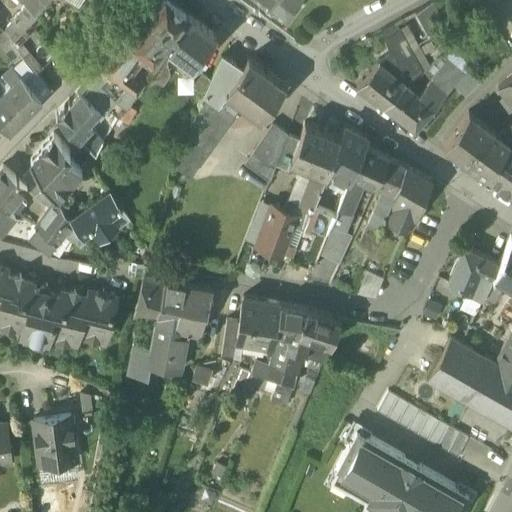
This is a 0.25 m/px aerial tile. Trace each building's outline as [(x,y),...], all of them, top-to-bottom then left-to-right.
[(34,7),(33,6),(25,0),(24,0),(14,11),(19,15),(13,22),(18,26),(34,7)] [(141,51),(152,59),(163,43),(162,42),(186,11),(171,0),(158,0),(123,37),(123,36),(122,37),(141,51)] [(272,0),(285,10),(292,0),(269,0),(271,1),(271,0),(272,0)] [(414,11),(428,34),(445,23),(432,1),(414,11)] [(171,49),(192,64),(215,33),(186,11),(162,42),(163,43),(171,49)] [(23,52),(36,68),(55,50),(34,23),(15,41),(20,48),(23,52)] [(376,60),(377,62),(403,81),(428,64),(407,24),(384,38),(390,52),(376,60)] [(1,39),(13,54),(20,48),(15,41),(11,37),(5,30),(2,33),(5,36),(1,39)] [(421,42),(432,59),(440,54),(430,36),(421,42)] [(122,37),(119,41),(138,55),(141,51),(122,37)] [(119,41),(100,61),(134,87),(142,74),(131,65),(138,55),(119,41)] [(163,43),(152,59),(145,70),(161,81),(168,71),(166,56),(171,49),(163,43)] [(198,104),(221,120),(236,99),(224,89),(240,67),(221,53),(204,92),(198,104)] [(441,55),(428,64),(403,81),(418,92),(447,59),(441,55)] [(236,99),(260,116),(283,84),(247,57),(240,67),(224,89),(236,99)] [(418,92),(435,105),(463,73),(447,59),(418,92)] [(117,112),(134,87),(100,61),(80,82),(104,106),(107,103),(117,112)] [(3,70),(9,78),(19,70),(12,62),(3,70)] [(382,104),(403,81),(377,62),(356,85),(382,104)] [(40,95),(19,70),(9,78),(5,82),(5,83),(6,84),(15,93),(15,94),(26,108),(40,95)] [(511,122),(498,134),(509,142),(511,139),(511,76),(499,87),(507,98),(502,102),(508,109),(511,106),(511,122)] [(418,92),(403,81),(382,104),(414,128),(435,105),(418,92)] [(104,106),(80,82),(55,108),(77,130),(86,122),(104,106)] [(0,116),(8,127),(26,108),(15,94),(15,93),(6,84),(0,89),(0,116)] [(183,143),(201,156),(225,122),(221,120),(198,104),(183,143)] [(484,174),(509,142),(498,134),(467,112),(443,145),(484,175),(484,174)] [(102,119),(95,130),(102,136),(109,124),(102,119)] [(274,161),(287,131),(271,120),(243,159),(255,168),(261,159),(273,164),(274,161)] [(324,172),(326,166),(339,135),(303,121),(298,135),(288,158),(289,158),(300,163),(311,167),(324,172)] [(94,148),(102,136),(95,130),(86,122),(77,130),(94,148)] [(343,124),(339,135),(326,166),(349,178),(352,172),(363,145),(367,137),(343,124)] [(29,153),(33,158),(54,189),(80,162),(65,147),(68,144),(52,128),(40,141),(40,142),(29,153)] [(298,135),(287,131),(274,161),(286,166),(289,158),(288,158),(298,135)] [(511,144),(509,142),(484,174),(511,194),(511,144)] [(201,156),(183,143),(176,163),(188,172),(191,169),(201,156)] [(387,156),(363,145),(352,172),(363,177),(376,182),(387,156)] [(376,182),(381,185),(393,190),(405,165),(387,156),(376,182)] [(55,191),(54,189),(33,158),(21,170),(33,180),(29,183),(49,199),(55,191)] [(3,159),(0,162),(0,196),(7,202),(16,191),(26,179),(3,159)] [(311,167),(300,163),(287,196),(298,200),(311,167)] [(432,179),(405,165),(393,190),(394,190),(385,211),(403,220),(401,225),(409,229),(421,203),(432,179)] [(324,172),(321,180),(344,190),(349,178),(326,166),(324,172)] [(298,200),(310,205),(321,180),(324,172),(311,167),(298,200)] [(344,190),(337,206),(349,211),(363,177),(352,172),(349,178),(344,190)] [(109,183),(93,194),(84,200),(69,211),(71,214),(81,227),(81,228),(92,220),(109,208),(121,201),(109,183)] [(394,190),(393,190),(381,185),(371,207),(384,213),(385,211),(394,190)] [(7,202),(14,208),(16,206),(18,208),(26,199),(16,191),(7,202)] [(49,199),(34,218),(55,235),(61,226),(62,225),(71,214),(69,211),(55,191),(49,199)] [(82,197),(84,200),(93,194),(91,191),(82,197)] [(244,234),(255,239),(272,200),(260,195),(244,234)] [(7,202),(0,196),(0,225),(0,226),(14,208),(7,202)] [(298,200),(287,196),(283,205),(296,210),(294,214),(305,218),(310,205),(298,200)] [(255,239),(280,249),(291,221),(294,214),(296,210),(283,205),(272,200),(255,239)] [(352,213),(349,211),(337,206),(330,225),(344,231),(352,213)] [(358,237),(370,243),(382,217),(384,213),(371,207),(358,237)] [(116,219),(109,208),(92,220),(99,231),(116,219)] [(382,217),(401,225),(403,220),(385,211),(384,213),(382,217)] [(72,234),(81,227),(71,214),(62,225),(72,234)] [(291,221),(302,226),(305,218),(294,214),(291,221)] [(55,235),(34,218),(27,227),(48,243),(55,235)] [(325,235),(302,226),(291,221),(280,249),(291,254),(289,259),(312,268),(317,255),(325,235)] [(317,255),(338,264),(352,234),(344,231),(330,225),(325,235),(317,255)] [(55,235),(48,243),(45,248),(63,252),(71,234),(61,226),(55,235)] [(511,236),(510,235),(498,260),(492,274),(502,280),(511,285),(511,236)] [(349,256),(362,261),(370,243),(358,237),(349,256)] [(491,273),(492,274),(498,260),(464,245),(448,279),(467,288),(481,295),(481,293),(491,273)] [(383,276),(360,266),(349,290),(374,295),(383,276)] [(32,278),(5,271),(0,290),(0,314),(21,320),(31,284),(32,278)] [(481,293),(492,298),(502,280),(492,274),(491,273),(481,293)] [(132,315),(155,320),(159,298),(164,278),(143,274),(132,315)] [(164,278),(159,298),(206,309),(212,287),(164,277),(164,278)] [(58,290),(31,284),(21,320),(20,326),(47,333),(48,327),(58,290)] [(59,284),(58,290),(48,327),(76,334),(77,328),(86,291),(59,284)] [(88,286),(86,291),(77,328),(105,335),(116,293),(88,286)] [(481,295),(467,288),(458,307),(472,313),(481,295)] [(273,342),(276,326),(277,322),(263,319),(267,299),(243,295),(239,319),(236,335),(237,335),(273,342)] [(199,332),(206,309),(159,298),(155,320),(187,329),(199,332)] [(441,304),(428,298),(421,313),(434,319),(441,304)] [(277,322),(280,302),(267,299),(263,319),(277,322)] [(298,330),(306,307),(280,302),(277,322),(276,326),(290,328),(298,330)] [(339,317),(306,307),(298,330),(299,331),(309,334),(330,341),(339,317)] [(221,352),(233,355),(237,335),(236,335),(239,319),(226,317),(225,326),(221,352)] [(155,320),(149,347),(133,343),(127,371),(131,372),(131,371),(145,374),(147,362),(178,368),(187,329),(155,320)] [(284,346),(287,336),(290,328),(276,326),(273,342),(269,363),(272,364),(284,369),(290,349),(284,346)] [(511,327),(495,358),(511,367),(511,327)] [(287,336),(297,339),(299,331),(298,330),(290,328),(287,336)] [(288,370),(296,373),(303,353),(309,334),(299,331),(297,339),(287,336),(284,346),(290,349),(284,369),(288,370)] [(450,333),(426,375),(511,422),(511,367),(495,358),(450,333)] [(330,341),(309,334),(303,353),(322,360),(330,341)] [(251,368),(268,375),(272,364),(269,363),(253,357),(251,368)] [(208,359),(195,362),(191,376),(187,389),(202,393),(213,368),(208,359)] [(284,369),(272,364),(268,375),(269,375),(278,378),(285,381),(288,370),(284,369)] [(247,380),(265,386),(269,375),(268,375),(251,368),(247,380)] [(285,381),(278,378),(274,390),(271,400),(285,405),(296,373),(288,370),(285,381)] [(265,386),(274,390),(278,378),(269,375),(265,386)] [(398,396),(387,390),(376,410),(387,416),(398,396)] [(408,402),(398,396),(387,416),(397,421),(408,402)] [(418,407),(408,402),(397,421),(407,427),(418,407)] [(428,413),(418,407),(407,427),(417,433),(428,413)] [(33,418),(39,462),(76,457),(71,413),(33,418)] [(438,419),(428,413),(417,433),(427,438),(438,419)] [(449,424),(438,419),(427,438),(438,444),(449,424)] [(0,459),(10,458),(10,457),(14,456),(12,442),(8,442),(5,420),(0,420),(0,459)] [(459,430),(449,424),(438,444),(448,449),(459,430)] [(351,480),(348,485),(366,495),(363,501),(384,511),(455,511),(467,490),(355,428),(332,470),(351,480)] [(469,436),(459,430),(448,449),(458,455),(469,436)] [(78,474),(76,457),(39,462),(41,478),(78,474)] [(351,480),(332,470),(329,475),(348,485),(351,480)]
